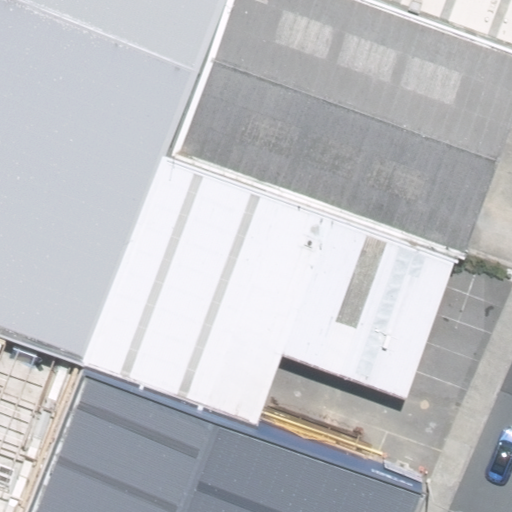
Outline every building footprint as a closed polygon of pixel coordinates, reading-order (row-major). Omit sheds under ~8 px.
[(0,0),(0,327),(78,356),(90,361),(92,354),(173,138),(223,0),(0,0)] [(511,88),(511,42),(397,0),(223,0),(173,138),(455,242),(511,88)] [(511,0),(397,0),(511,42),(511,0)] [(455,242),(173,138),(92,354),(247,411),(274,339),(406,388),(459,243),(455,242)] [(0,327),(0,511),(15,511),(78,356),(0,327)] [(90,361),(78,356),(15,511),(413,511),(426,483),(90,361)]
